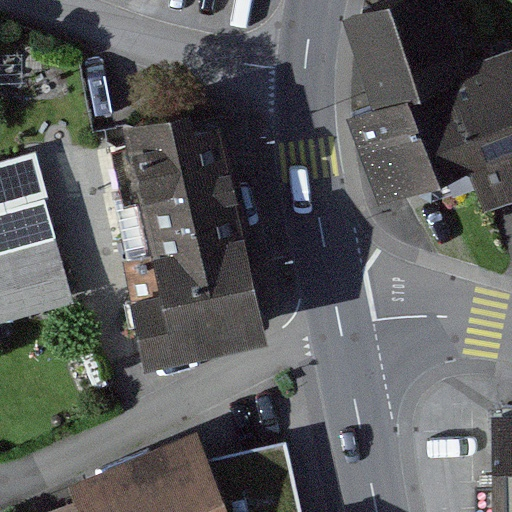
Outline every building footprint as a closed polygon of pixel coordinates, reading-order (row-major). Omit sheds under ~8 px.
[(474,0),(371,0),(393,178),(468,169),(473,208),(511,203),(511,60),(482,65),(474,0)] [(120,110),(153,273),(128,278),(143,356),(259,332),(210,92),(120,110)] [(38,147),(0,158),(0,319),(82,295),(38,147)] [(511,412),(498,412),(498,492),(511,492),(511,412)] [(208,464),(195,431),(62,487),(72,511),(277,511),(305,501),(278,435),(208,464)]
